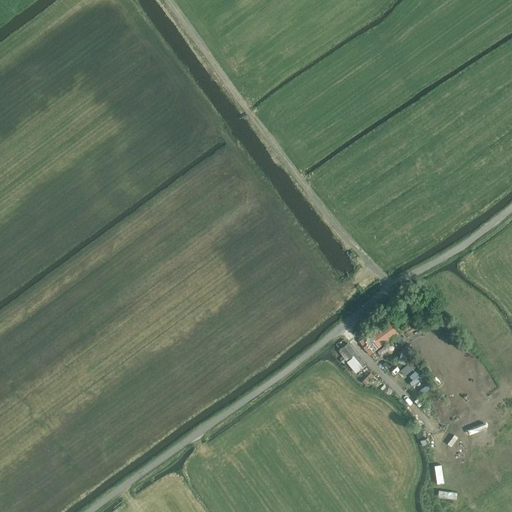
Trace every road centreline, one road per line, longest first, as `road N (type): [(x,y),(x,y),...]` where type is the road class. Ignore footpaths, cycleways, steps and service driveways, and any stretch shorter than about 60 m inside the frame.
road 1 (unclassified): [(94,511),(394,283),(511,208)]
road 2 (track): [(165,0),(295,176),(394,283)]
